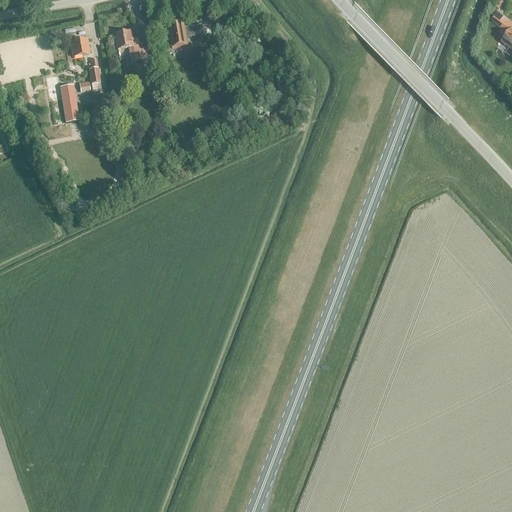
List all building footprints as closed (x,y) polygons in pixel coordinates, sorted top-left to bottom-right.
[(511,32),(510,31),(511,29),(511,23),(498,12),(491,21),(508,35),(500,44),(511,53),(511,32)] [(190,47),(189,40),(200,38),(199,28),(204,27),(203,26),(187,29),(186,24),(169,27),(170,32),(159,34),(159,35),(163,34),(165,44),(172,42),(173,49),(190,47)] [(137,41),(133,42),(132,34),(116,37),(118,52),(129,50),(132,63),(141,61),(142,67),(151,66),(148,49),(139,51),(137,41)] [(71,45),(73,60),(88,57),(86,42),(71,45)] [(88,71),(92,93),(102,91),(98,69),(88,71)] [(72,86),(60,88),(58,76),(46,78),(53,126),(78,122),(72,86)] [(142,79),(144,91),(156,90),(154,78),(142,79)] [(79,84),(81,94),(90,93),(89,83),(79,84)]
